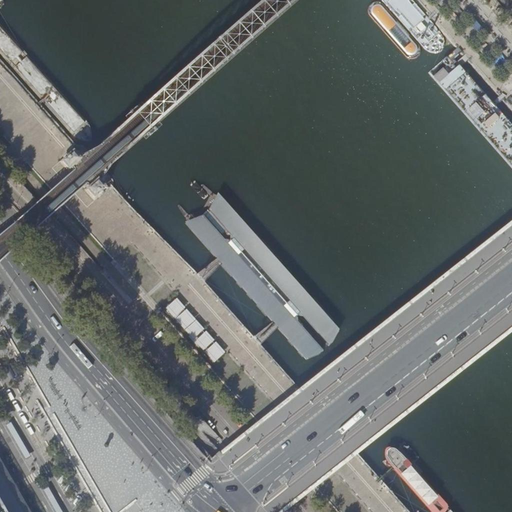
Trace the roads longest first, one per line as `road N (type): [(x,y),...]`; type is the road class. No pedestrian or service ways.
road 1 (primary): [(221,506),(511,281)]
road 2 (primary): [(0,240),(53,315),(221,506)]
